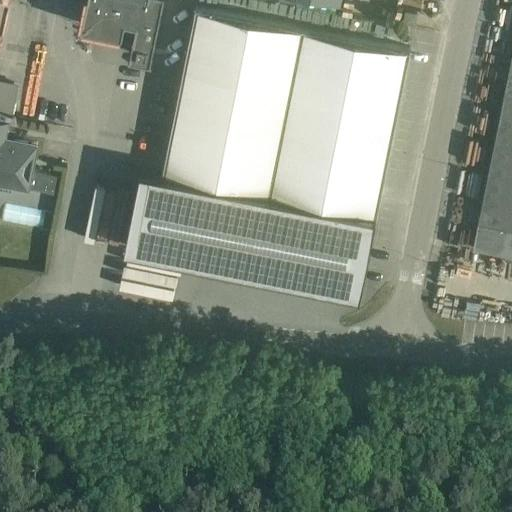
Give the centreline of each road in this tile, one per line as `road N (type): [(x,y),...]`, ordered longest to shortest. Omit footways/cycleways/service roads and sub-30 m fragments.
road 1 (unclassified): [(0,321),(397,347)]
road 2 (unclassified): [(397,347),(467,0)]
road 3 (unknown): [(37,321),(84,81),(77,0)]
